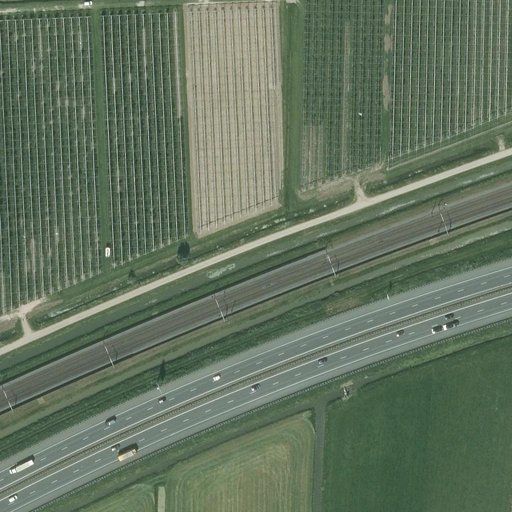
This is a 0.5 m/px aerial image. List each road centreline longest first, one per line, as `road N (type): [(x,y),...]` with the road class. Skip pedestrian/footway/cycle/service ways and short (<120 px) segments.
road 1 (motorway): [(0,509),(293,376),(511,301)]
road 2 (motorway): [(511,274),(258,363),(0,480)]
road 3 (unclassified): [(511,151),(226,255),(0,351)]
